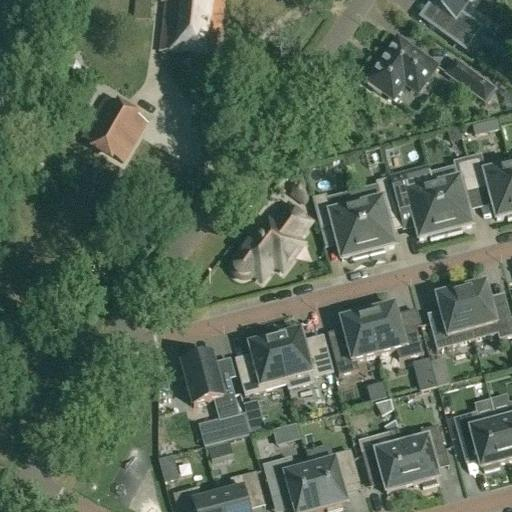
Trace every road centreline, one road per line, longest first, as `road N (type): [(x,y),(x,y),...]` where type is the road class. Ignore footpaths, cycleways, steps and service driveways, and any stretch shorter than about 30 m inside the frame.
road 1 (residential): [(119,343),(374,0)]
road 2 (residential): [(511,253),(168,343),(119,343)]
road 3 (residential): [(16,485),(119,343)]
